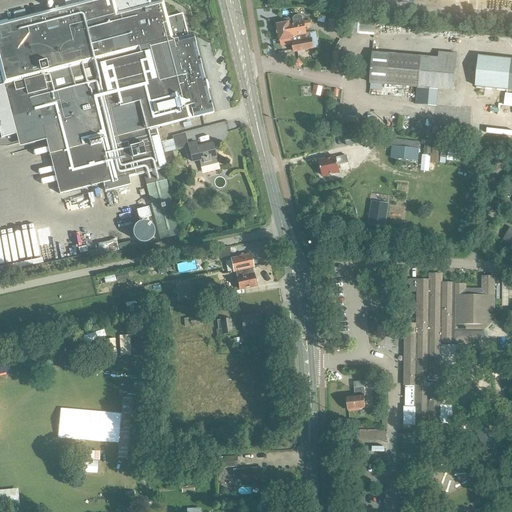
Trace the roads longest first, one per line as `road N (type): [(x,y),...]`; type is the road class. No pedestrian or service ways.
road 1 (unknown): [(258,63),(451,111),(464,103),(476,41),(511,43)]
road 2 (unclassified): [(282,227),(0,290)]
road 3 (primary): [(313,511),(301,314),(282,227)]
road 4 (primary): [(282,227),(226,0)]
